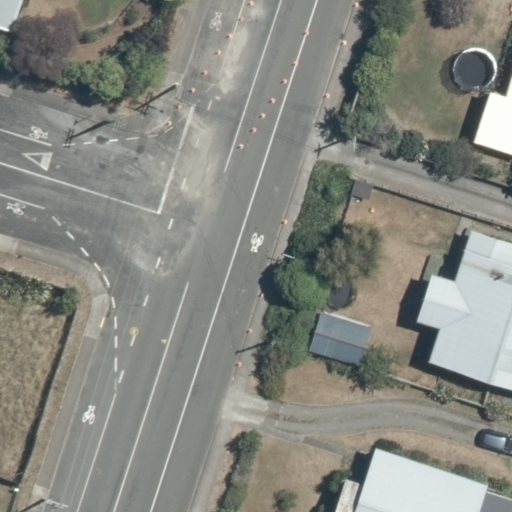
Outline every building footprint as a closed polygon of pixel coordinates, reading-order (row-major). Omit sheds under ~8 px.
[(0,0),(0,28),(10,31),(18,4),(19,0),(0,0)] [(511,145),(511,74),(508,90),(492,86),(477,136),(511,145)] [(511,237),(451,217),(434,269),(420,315),(443,322),(432,356),(511,381),(511,237)] [(377,329),(317,301),(296,345),(356,373),(377,329)] [(479,511),(490,480),(378,443),(366,479),(348,473),(335,511),(479,511)]
